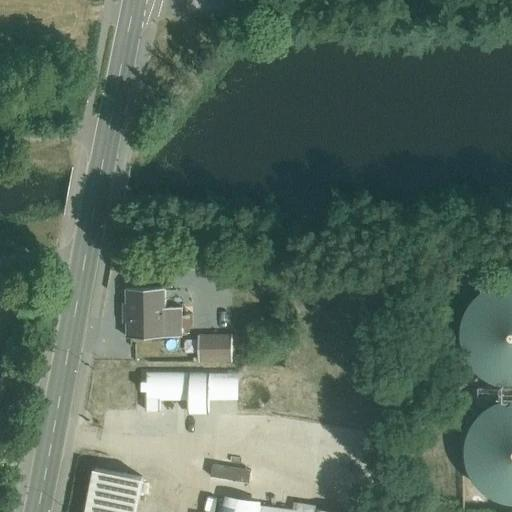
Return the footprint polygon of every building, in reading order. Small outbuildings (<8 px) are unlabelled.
[(170,285),(125,287),(127,336),(171,334),(170,285)] [(511,288),(506,289),(494,293),(478,303),(466,321),(462,339),(464,356),(477,378),(498,391),(511,392),(511,288)] [(235,335),(201,336),(201,367),(235,366),(235,335)] [(138,400),(139,416),(160,416),(160,405),(190,404),(190,418),(210,418),(210,405),(240,405),(239,378),(214,378),(143,379),(144,400),(138,400)] [(511,407),(499,411),(483,421),(471,439),(467,457),(469,474),(481,496),(503,509),(511,510),(511,407)] [(346,441),(267,429),(259,482),(338,495),(346,441)] [(139,511),(145,482),(96,472),(87,511),(139,511)] [(290,511),(222,501),(219,511),(290,511)]
